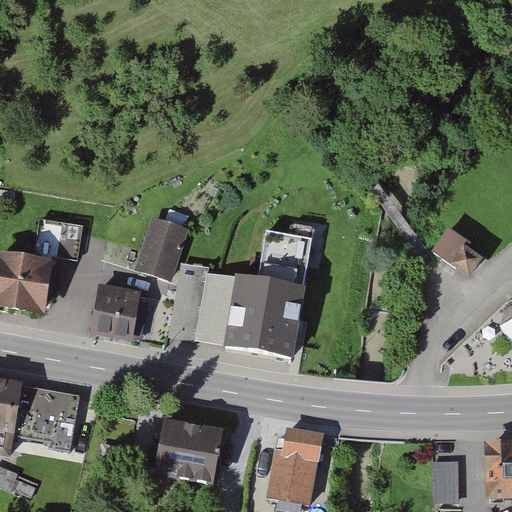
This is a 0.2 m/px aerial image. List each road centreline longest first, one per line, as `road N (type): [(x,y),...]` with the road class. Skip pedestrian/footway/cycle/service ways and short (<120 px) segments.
road 1 (tertiary): [(0,349),(332,408),(511,410)]
road 2 (track): [(450,304),(429,258),(364,170)]
